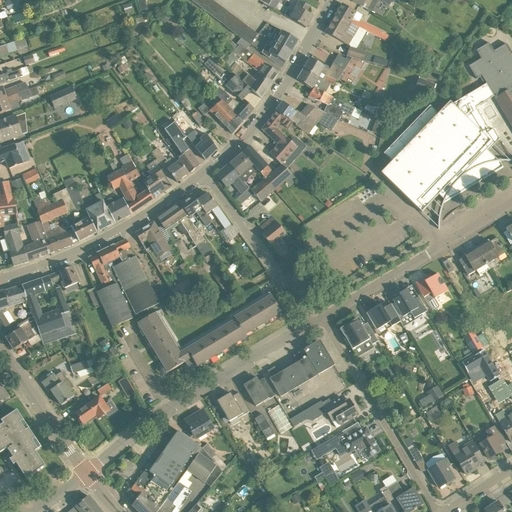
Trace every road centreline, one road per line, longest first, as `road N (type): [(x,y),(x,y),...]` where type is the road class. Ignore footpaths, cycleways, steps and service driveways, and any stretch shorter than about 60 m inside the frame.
road 1 (residential): [(87,474),(167,409),(310,321)]
road 2 (residential): [(0,282),(137,221),(202,174)]
road 3 (residential): [(442,511),(321,319)]
road 4 (residential): [(202,174),(256,117),(331,0)]
road 5 (residential): [(310,321),(202,174)]
road 6 (tertiary): [(87,474),(0,345)]
road 7 (residential): [(321,319),(440,247)]
